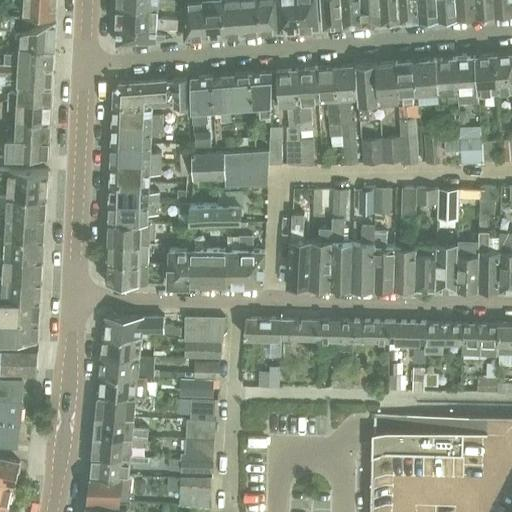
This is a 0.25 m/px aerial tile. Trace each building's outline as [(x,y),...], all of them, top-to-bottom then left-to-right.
[(57,0),(24,0),(24,13),(56,15),(57,0)] [(186,0),(184,37),(206,35),(203,0),(186,0)] [(203,0),(206,35),(224,34),(221,0),(203,0)] [(221,0),(224,34),(242,32),(239,0),(221,0)] [(239,0),(242,32),(261,31),(258,0),(239,0)] [(258,0),(261,31),(279,29),(277,0),(258,0)] [(277,0),(279,29),(299,28),(296,0),(277,0)] [(296,0),(299,28),(319,26),(317,0),(296,0)] [(321,0),(324,26),(343,25),(341,0),(321,0)] [(341,0),(343,25),(362,23),(360,0),(341,0)] [(380,0),(360,0),(362,23),(382,22),(380,0)] [(380,0),(382,22),(401,20),(399,0),(380,0)] [(418,0),(399,0),(401,20),(419,19),(418,0)] [(437,0),(418,0),(419,19),(439,17),(437,0)] [(437,0),(439,17),(457,16),(456,0),(437,0)] [(456,0),(457,16),(477,14),(475,0),(456,0)] [(475,0),(477,14),(496,13),(494,0),(475,0)] [(511,0),(494,0),(496,13),(511,11),(511,0)] [(118,2),(117,23),(156,24),(156,25),(161,25),(162,17),(156,17),(157,5),(157,4),(118,2)] [(21,31),(20,44),(55,46),(56,18),(21,31)] [(156,24),(117,23),(116,42),(165,38),(165,33),(156,33),(156,25),(156,24)] [(5,52),(5,62),(5,63),(14,63),(54,65),(55,46),(20,44),(20,53),(5,52)] [(511,50),(496,52),(498,89),(511,87),(511,50)] [(496,52),(475,54),(478,90),(498,89),(496,52)] [(475,54),(455,55),(458,98),(459,100),(478,98),(478,90),(475,54)] [(455,55),(435,57),(438,90),(448,89),(449,99),(458,98),(455,55)] [(435,57),(416,58),(418,91),(438,90),(435,57)] [(416,58),(396,60),(398,93),(418,91),(416,58)] [(396,60),(376,62),(378,94),(392,93),(393,103),(399,103),(398,93),(396,60)] [(5,62),(0,62),(0,81),(18,81),(18,82),(53,84),(54,65),(14,63),(5,63),(5,62)] [(376,62),(356,63),(358,96),(358,102),(360,102),(360,117),(370,116),(369,101),(379,100),(378,94),(376,62)] [(356,63),(336,64),(340,116),(352,115),(352,103),(347,97),(358,96),(356,63)] [(336,64),(317,66),(319,99),(329,98),(328,104),(329,117),(340,116),(336,64)] [(299,100),(300,119),(300,124),(301,124),(301,128),(314,128),(314,118),(312,99),(319,99),(317,66),(297,67),(299,100)] [(288,101),(289,124),(289,125),(300,124),(300,119),(295,120),(293,101),(299,100),(297,67),(277,69),(279,102),(288,101)] [(272,69),(251,71),(253,102),(260,102),(261,116),(271,115),(271,101),(272,69)] [(251,71),(231,72),(235,118),(247,117),(247,103),(253,102),(251,71)] [(231,72),(212,73),(214,105),(222,105),(222,119),(235,118),(231,72)] [(191,75),(193,107),(193,121),(208,120),(207,106),(214,105),(212,73),(191,75)] [(167,77),(119,80),(115,84),(114,104),(152,103),(179,102),(188,102),(187,76),(172,77),(173,77),(167,78),(167,77)] [(9,89),(9,99),(52,102),(53,84),(18,82),(18,91),(14,90),(14,89),(9,89)] [(16,118),(51,120),(52,102),(9,99),(8,107),(13,108),(13,107),(17,107),(16,118)] [(188,102),(179,102),(180,112),(189,111),(188,102)] [(114,104),(113,122),(163,121),(164,111),(152,110),(152,103),(114,104)] [(401,133),(400,133),(402,159),(403,159),(403,160),(419,159),(416,115),(400,116),(401,133)] [(16,118),(15,135),(15,137),(50,138),(51,120),(16,118)] [(345,163),(359,161),(355,118),(341,120),(345,163)] [(113,122),(113,142),(151,142),(151,132),(163,133),(163,121),(113,122)] [(301,163),(301,138),(300,124),(289,125),(289,124),(287,124),(288,162),(301,163)] [(427,160),(444,159),(442,130),(425,131),(427,160)] [(189,139),(189,131),(179,131),(179,140),(189,139)] [(211,144),(210,131),(194,132),(196,145),(211,144)] [(236,133),(228,134),(228,143),(237,142),(236,133)] [(400,133),(382,135),(384,160),(402,159),(400,133)] [(7,155),(14,156),(49,157),(50,138),(15,137),(15,135),(7,135),(7,155)] [(365,161),(384,160),(382,135),(363,137),(365,161)] [(461,138),(463,159),(484,157),(483,138),(483,136),(461,138)] [(270,138),(270,146),(269,162),(283,162),(283,137),(270,138)] [(314,139),(301,138),(301,163),(314,163),(314,139)] [(461,138),(448,139),(450,160),(463,159),(461,138)] [(496,138),(483,138),(484,157),(484,159),(497,158),(496,138)] [(113,142),(112,162),(162,161),(162,150),(151,150),(151,142),(113,142)] [(225,149),(225,148),(192,150),(194,178),(227,176),(227,173),(269,170),(269,162),(270,146),(225,149)] [(180,152),(180,164),(190,163),(189,152),(180,152)] [(112,162),(111,182),(150,181),(150,172),(161,172),(162,161),(112,162)] [(190,163),(180,164),(181,175),(190,174),(190,163)] [(0,181),(8,182),(8,195),(46,197),(48,168),(0,167),(0,181)] [(111,182),(111,201),(160,200),(160,189),(149,190),(150,181),(111,182)] [(497,183),(481,183),(480,226),(490,226),(491,212),(496,212),(497,183)] [(375,188),(375,210),(392,211),(392,186),(375,185),(375,188)] [(417,215),(417,186),(403,186),(402,214),(417,215)] [(437,218),(458,219),(459,206),(459,187),(438,186),(437,218)] [(459,206),(480,207),(481,186),(459,186),(459,187),(459,206)] [(321,212),(332,212),(332,187),(322,187),(321,212)] [(332,187),(332,212),(347,213),(348,187),(334,187),(332,187)] [(375,212),(375,210),(375,188),(358,188),(358,212),(375,212)] [(178,203),(179,203),(183,203),(187,203),(187,189),(179,189),(178,203)] [(0,204),(0,214),(45,216),(46,197),(8,195),(7,205),(0,204)] [(111,201),(110,220),(148,220),(149,211),(159,211),(160,200),(111,201)] [(190,220),(241,220),(241,202),(190,203),(190,212),(190,220)] [(190,212),(190,203),(183,203),(179,203),(179,212),(190,212)] [(291,236),(288,283),(309,284),(310,236),(304,236),(305,211),(292,211),(291,236)] [(45,216),(0,214),(0,225),(6,226),(6,234),(44,236),(45,216)] [(332,226),(330,284),(352,285),(353,237),(345,237),(346,216),(333,216),(333,226),(332,226)] [(110,220),(109,240),(150,240),(151,221),(148,221),(148,220),(110,220)] [(353,237),(352,285),(373,286),(374,224),(362,223),(362,238),(353,237)] [(374,224),(373,286),(394,286),(395,245),(388,244),(388,230),(375,230),(375,224),(374,224)] [(310,236),(309,284),(330,284),(332,226),(320,225),(320,237),(310,236)] [(479,252),(478,288),(500,288),(501,229),(500,229),(499,248),(490,247),(490,229),(480,229),(479,252)] [(511,229),(501,229),(500,288),(511,288),(511,229)] [(227,247),(226,284),(264,284),(267,247),(254,247),(254,233),(240,233),(241,247),(227,247)] [(0,255),(42,257),(44,236),(6,234),(6,235),(0,234),(0,255)] [(109,240),(108,260),(150,260),(150,240),(109,240)] [(416,245),(415,287),(436,287),(437,241),(436,250),(417,250),(417,245),(416,245)] [(437,241),(436,287),(457,288),(458,252),(458,242),(437,241)] [(395,245),(394,286),(415,287),(416,245),(395,245)] [(166,283),(189,284),(190,246),(169,246),(166,283)] [(190,246),(189,284),(226,284),(227,247),(190,246)] [(458,252),(457,288),(478,288),(479,252),(458,252)] [(0,275),(41,277),(42,257),(0,255),(0,275)] [(150,260),(108,260),(108,281),(149,283),(150,260)] [(0,296),(40,298),(41,277),(0,275),(0,296)] [(0,315),(38,317),(40,298),(0,296),(0,315)] [(106,314),(104,332),(140,331),(145,332),(151,332),(151,329),(151,313),(106,314)] [(162,313),(151,313),(151,329),(165,329),(165,321),(173,321),(173,313),(162,313)] [(245,313),(245,333),(262,333),(261,351),(270,351),(270,350),(280,351),(280,341),(280,334),(281,314),(245,313)] [(186,314),(185,338),(222,338),(224,338),(226,315),(186,314)] [(281,314),(280,334),(317,335),(318,315),(281,314)] [(0,337),(1,338),(37,339),(38,317),(0,315),(0,337)] [(318,315),(317,335),(319,335),(318,349),(344,349),(344,335),(353,335),(354,316),(318,315)] [(354,316),(353,335),(363,336),(363,343),(375,343),(375,336),(389,336),(390,317),(354,316)] [(390,317),(389,336),(425,337),(426,317),(390,317)] [(426,317),(425,337),(426,337),(426,348),(443,348),(443,338),(461,338),(462,318),(426,317)] [(462,318),(461,338),(464,338),(464,352),(497,353),(498,319),(462,318)] [(497,353),(499,350),(511,350),(511,319),(498,319),(497,353)] [(104,332),(102,352),(138,352),(140,331),(104,332)] [(0,337),(0,371),(22,371),(35,372),(37,339),(1,338),(0,337)] [(222,355),(222,338),(185,338),(185,355),(222,355)] [(280,363),(290,363),(290,355),(288,355),(289,341),(280,341),(280,351),(280,363)] [(102,352),(99,372),(136,372),(138,352),(102,352)] [(195,360),(195,373),(219,373),(219,361),(195,360)] [(401,387),(402,361),(391,360),(390,387),(401,387)] [(367,382),(368,365),(354,365),(354,382),(367,382)] [(425,383),(425,371),(426,366),(414,366),(413,386),(425,387),(425,383)] [(259,369),(259,385),(280,385),(280,370),(270,369),(259,369)] [(0,392),(21,394),(22,371),(0,371),(0,392)] [(425,371),(425,383),(438,384),(438,372),(425,371)] [(99,372),(97,393),(134,393),(136,372),(99,372)] [(478,392),(497,392),(498,381),(498,378),(498,377),(487,376),(478,376),(478,392)] [(214,386),(214,378),(180,377),(180,395),(213,396),(214,386)] [(511,381),(498,381),(497,392),(511,392),(511,381)] [(0,414),(19,416),(21,394),(0,392),(0,414)] [(97,393),(95,412),(132,413),(134,393),(97,393)] [(192,396),(191,414),(216,414),(216,397),(192,396)] [(95,412),(93,432),(146,433),(148,415),(131,414),(132,413),(95,412)] [(511,511),(511,416),(487,416),(379,413),(372,413),(372,414),(372,417),(372,429),(372,445),(371,460),(370,511),(511,511)] [(0,436),(17,438),(19,416),(0,414),(0,436)] [(187,417),(186,434),(216,434),(217,418),(215,418),(216,414),(191,414),(191,417),(187,417)] [(93,432),(91,452),(127,453),(128,444),(148,445),(148,435),(146,435),(146,433),(93,432)] [(182,451),(182,453),(215,454),(216,434),(186,434),(186,451),(182,451)] [(91,452),(89,471),(125,471),(127,460),(149,461),(149,455),(127,454),(127,453),(91,452)] [(215,454),(182,453),(182,458),(181,471),(214,471),(215,454)] [(0,454),(0,478),(15,481),(20,459),(0,454)] [(134,474),(125,474),(125,471),(89,471),(86,496),(130,501),(134,474)] [(209,506),(211,476),(181,475),(180,491),(179,504),(209,506)] [(0,501),(8,503),(13,482),(15,482),(15,481),(0,478),(0,501)] [(0,511),(6,511),(8,503),(0,501),(0,511)] [(85,501),(83,511),(122,511),(123,508),(85,501)]
